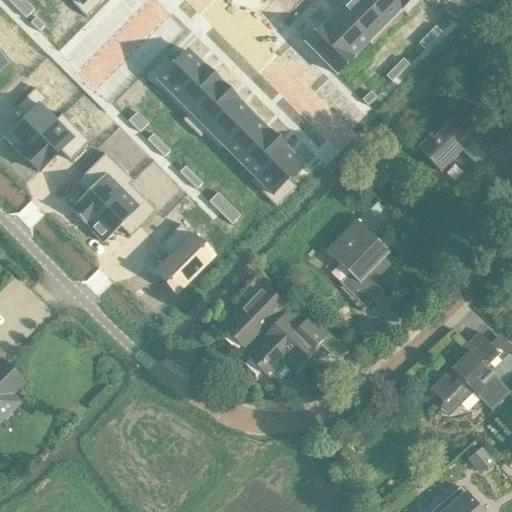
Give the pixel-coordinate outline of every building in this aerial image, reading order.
[(23,0),(6,0),(15,9),(24,1),(23,0)] [(68,0),(86,18),(104,0),(68,0)] [(357,0),(349,0),(337,12),(368,43),(371,46),(387,30),(357,0)] [(389,0),(357,0),(387,30),(403,14),(389,0)] [(389,0),(403,14),(407,17),(424,0),(389,0)] [(24,1),(15,9),(25,19),(34,11),(24,1)] [(337,12),(321,28),(352,59),(368,43),(337,12)] [(36,18),(30,24),(39,33),(44,27),(36,18)] [(435,27),(427,36),(432,42),(441,33),(435,27)] [(321,28),(305,45),(336,75),(352,59),(321,28)] [(427,36),(418,44),(424,50),(432,42),(427,36)] [(165,58),(145,77),(170,102),(204,68),(187,52),(173,66),(165,58)] [(403,59),(394,68),(400,74),(409,65),(403,59)] [(204,68),(170,102),(186,118),(220,84),(204,68)] [(394,68),(386,76),(392,82),(400,74),(394,68)] [(186,118),(182,121),(200,139),(203,135),(237,101),(220,84),(186,118)] [(26,118),(5,140),(22,157),(55,122),(40,107),(47,100),(35,89),(16,108),(26,118)] [(370,92),(362,101),(367,107),(376,98),(370,92)] [(237,101),(203,135),(219,151),(223,148),(253,118),(237,101)] [(137,113),(128,122),(139,133),(148,125),(137,113)] [(417,148),(440,172),(462,151),(477,166),(490,153),(474,136),(477,133),(459,114),(434,138),(431,135),(417,148)] [(55,122),(22,157),(38,173),(60,152),(70,162),(89,143),(61,115),(55,122)] [(253,118),(223,148),(238,163),(269,133),(253,118)] [(269,133),(238,163),(254,179),(284,148),(269,133)] [(153,135),(147,141),(155,149),(161,144),(153,135)] [(161,144),(155,149),(164,158),(170,152),(161,144)] [(254,179),(250,182),(276,208),(296,189),(288,180),(302,166),(284,148),(254,179)] [(86,194),(70,210),(87,227),(130,186),(133,182),(105,154),(76,183),(86,194)] [(184,167),(179,173),(188,182),(194,176),(184,167)] [(194,176),(188,182),(196,190),(202,184),(194,176)] [(130,186),(87,227),(103,244),(120,227),(130,238),(156,212),(130,186)] [(217,194),(209,203),(220,214),(229,205),(217,194)] [(229,205),(220,214),(232,225),(240,217),(229,205)] [(390,254),(358,222),(327,253),(351,276),(342,286),(366,310),(384,293),(368,276),(390,254)] [(171,258),(155,274),(159,277),(156,280),(169,292),(171,291),(175,295),(212,256),(180,226),(160,247),(171,258)] [(248,306),(226,328),(246,347),(284,308),(264,289),(248,306)] [(275,326),(247,356),(270,377),(283,363),(294,373),(302,365),(303,366),(312,357),(310,356),(322,344),(330,336),(306,312),(298,321),(293,317),(288,312),(275,326)] [(511,352),(511,346),(500,335),(490,345),(479,335),(465,348),(469,353),(431,391),(444,404),(448,400),(457,410),(474,393),(492,412),(510,395),(490,374),(511,352)] [(21,384),(1,363),(0,363),(0,414),(6,412),(10,404),(8,397),(21,384)] [(480,511),(460,488),(431,511),(480,511)]
